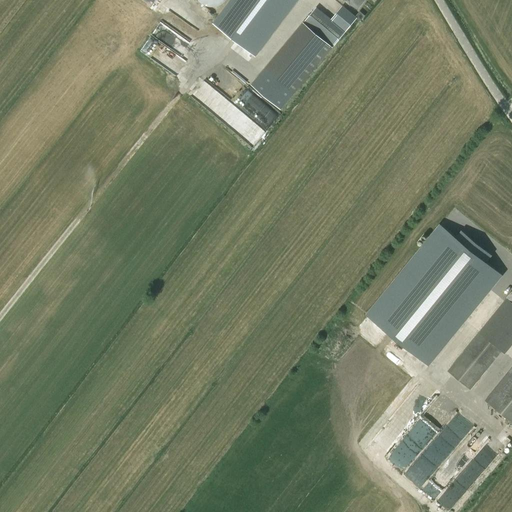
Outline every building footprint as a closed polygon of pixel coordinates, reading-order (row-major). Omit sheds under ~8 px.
[(232,0),(214,24),(238,42),(269,0),(232,0)] [(347,0),(358,9),(364,0),(347,0)] [(342,6),(331,20),(345,32),(357,18),(342,6)] [(331,20),(316,7),(304,21),(307,24),(334,46),(345,32),(331,20)] [(173,11),(165,21),(191,40),(198,30),(173,11)] [(217,63),(191,95),(253,145),(266,130),(280,113),(217,63)] [(265,69),(252,85),(281,109),(295,93),(265,69)] [(440,223),(365,314),(367,316),(429,366),(503,275),(487,261),(492,255),(462,230),(456,236),(441,224),(440,223)] [(507,297),(448,370),(471,388),(502,350),(500,349),(511,334),(511,289),(507,296),(507,297)] [(511,421),(511,368),(486,400),(511,421)] [(420,382),(374,439),(389,451),(435,394),(420,382)]
